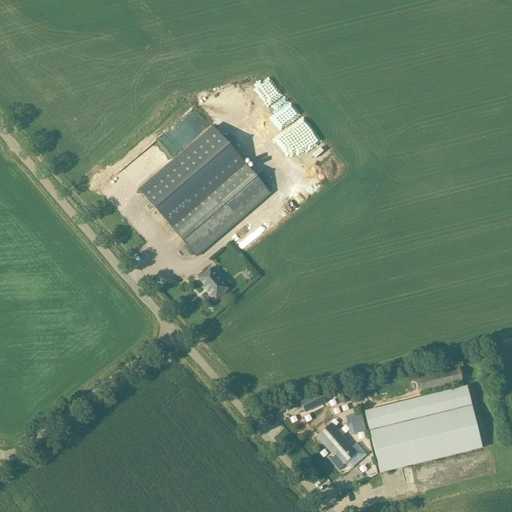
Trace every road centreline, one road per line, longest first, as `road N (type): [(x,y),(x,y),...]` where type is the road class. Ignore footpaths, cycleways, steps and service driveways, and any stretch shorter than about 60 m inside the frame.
road 1 (unclassified): [(174,331),(0,133)]
road 2 (unclassified): [(328,511),(174,331)]
road 3 (unclassified): [(0,465),(174,331)]
